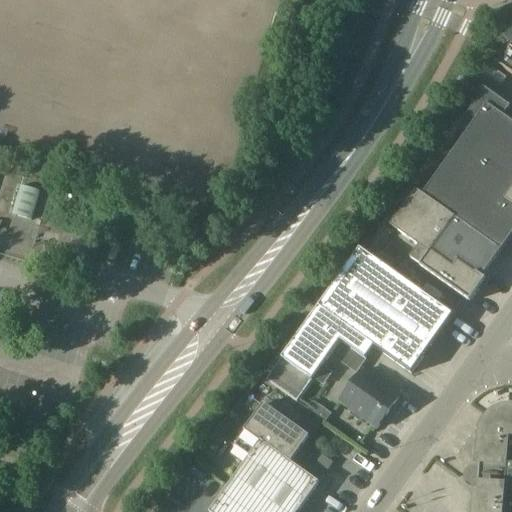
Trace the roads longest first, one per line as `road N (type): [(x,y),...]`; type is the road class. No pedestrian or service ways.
road 1 (unclassified): [(70,511),(366,134)]
road 2 (residential): [(373,511),(486,350)]
road 3 (unclassified): [(366,134),(451,0)]
road 4 (unclassified): [(420,0),(366,134)]
